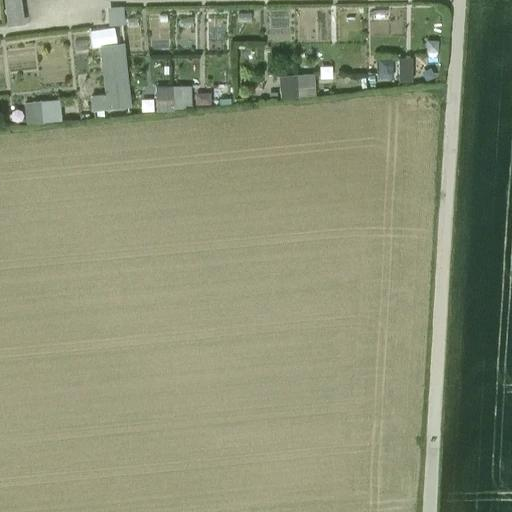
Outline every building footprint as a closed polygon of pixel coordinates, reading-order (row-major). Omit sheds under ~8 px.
[(24,0),(6,0),(7,22),(24,22),(24,0)] [(121,6),(112,7),(114,25),(123,24),(121,6)] [(122,44),(100,46),(105,93),(90,95),(92,111),(129,107),(122,44)] [(412,79),(411,55),(399,56),(401,79),(412,79)] [(281,97),(316,95),(315,73),(280,74),(281,97)] [(192,106),(192,84),(156,84),(156,97),(175,97),(175,106),(192,106)] [(25,99),(26,122),(61,121),(60,98),(25,99)]
